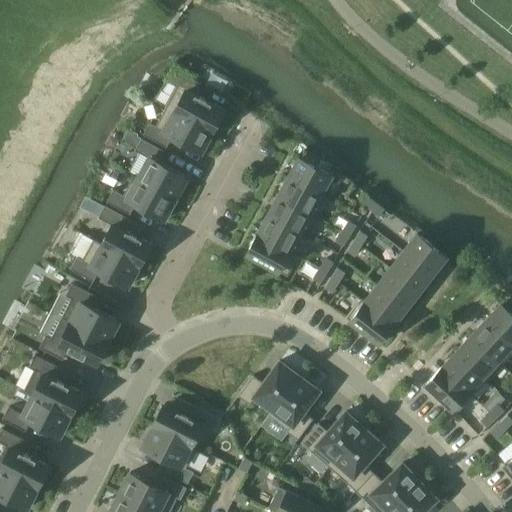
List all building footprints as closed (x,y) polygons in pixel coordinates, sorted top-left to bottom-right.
[(210,79),(226,87),(231,78),(214,70),(210,79)] [(177,86),(166,106),(212,131),(224,110),(195,94),(201,83),(178,71),(171,83),(177,86)] [(150,122),(143,134),(167,147),(172,136),(201,152),(212,131),(166,106),(156,125),(150,122)] [(139,153),(129,171),(134,174),(134,175),(176,198),(183,187),(182,187),(187,177),(158,161),(164,150),(141,138),(135,150),(139,153)] [(332,175),(317,166),(321,159),(305,150),(300,158),(299,157),(288,177),(321,195),(332,175)] [(113,189),(107,201),(130,214),(136,203),(164,219),(170,208),(171,209),(176,198),(134,175),(123,194),(113,189)] [(288,177),(278,196),(310,213),(321,195),(288,177)] [(374,202),(365,194),(360,201),(370,208),(374,202)] [(278,196),(267,215),(300,232),(310,213),(278,196)] [(374,202),(370,208),(379,215),(384,209),(374,202)] [(112,224),(102,243),(93,238),(93,239),(139,264),(150,244),(122,228),(128,217),(105,205),(98,217),(112,224)] [(379,215),(383,218),(388,213),(384,210),(379,215)] [(267,215),(257,234),(294,254),(294,252),(290,250),(300,232),(267,215)] [(349,235),(356,224),(349,220),(342,231),(349,235)] [(349,235),(342,231),(336,241),(343,245),(349,235)] [(360,231),(353,241),(360,245),(366,235),(360,231)] [(417,233),(403,251),(433,274),(447,256),(417,233)] [(294,254),(257,234),(246,253),(283,273),(294,254)] [(77,256),(70,268),(93,281),(99,270),(128,286),(139,264),(93,239),(82,259),(77,256)] [(347,251),(354,255),(360,245),(353,241),(347,251)] [(403,251),(390,268),(420,291),(433,274),(403,251)] [(327,272),(333,262),(326,257),(320,268),(327,272)] [(337,267),(331,278),(337,282),(344,272),(337,267)] [(314,278),(320,282),(327,272),(320,268),(314,278)] [(376,285),(407,308),(420,291),(390,268),(376,285)] [(331,292),(337,282),(331,278),(325,288),(331,292)] [(71,298),(61,318),(108,342),(119,320),(89,306),(95,294),(72,283),(65,295),(71,298)] [(364,301),(360,298),(360,299),(393,325),(407,308),(376,285),(364,301)] [(346,317),(379,343),(393,325),(360,299),(346,317)] [(511,313),(501,303),(485,320),(511,344),(511,313)] [(97,363),(108,342),(61,318),(51,338),(45,335),(39,347),(62,359),(68,348),(97,363)] [(511,344),(485,320),(470,336),(501,364),(511,352),(511,344)] [(501,364),(470,336),(456,351),(486,380),(501,364)] [(456,351),(441,367),(471,396),(486,380),(456,351)] [(24,390),(32,394),(71,413),(82,392),(53,377),(58,366),(35,354),(29,367),(34,369),(24,390)] [(270,413),(271,413),(301,372),(286,362),(285,364),(280,360),(264,382),(253,374),(238,395),(249,403),(255,396),(273,409),(270,413)] [(456,412),(471,396),(441,367),(426,383),(456,412)] [(286,430),(298,439),(313,418),(302,411),(319,389),(314,385),(315,383),(301,372),(271,413),(289,427),(286,430)] [(60,434),(71,413),(32,394),(22,413),(8,406),(2,419),(25,431),(31,420),(60,434)] [(214,431),(221,419),(198,407),(193,418),(164,403),(153,425),(196,447),(206,427),(214,431)] [(498,405),(490,413),(495,418),(504,410),(498,405)] [(352,413),(351,415),(346,411),(328,431),(318,423),(301,442),(329,466),(364,427),(362,425),(364,423),(352,413)] [(487,426),(495,418),(490,413),(481,421),(487,426)] [(511,419),(508,415),(499,423),(504,429),(511,421),(511,419)] [(496,437),(504,429),(499,423),(490,432),(496,437)] [(171,461),(166,472),(187,483),(194,471),(186,467),(196,447),(153,425),(143,446),(171,461)] [(0,442),(5,445),(0,454),(0,466),(38,487),(49,465),(19,450),(25,439),(2,427),(0,430),(0,442)] [(346,481),(356,491),(375,470),(366,461),(382,443),(364,427),(329,466),(346,481)] [(239,468),(246,471),(251,460),(244,457),(239,468)] [(385,479),(375,470),(356,491),(365,500),(376,511),(385,511),(421,478),(409,465),(407,467),(403,462),(385,479)] [(0,493),(27,508),(38,487),(0,466),(0,493)] [(158,486),(129,472),(124,482),(118,492),(156,511),(169,511),(177,498),(179,499),(185,488),(163,476),(158,486)] [(306,476),(299,484),(309,489),(314,483),(306,476)] [(434,491),(421,478),(385,511),(420,511),(436,497),(432,492),(434,491)] [(277,511),(276,511),(318,511),(321,508),(278,486),(267,506),(277,511)] [(156,511),(118,492),(112,504),(113,505),(108,511),(156,511)] [(244,504),(248,497),(237,492),(233,499),(244,504)]
